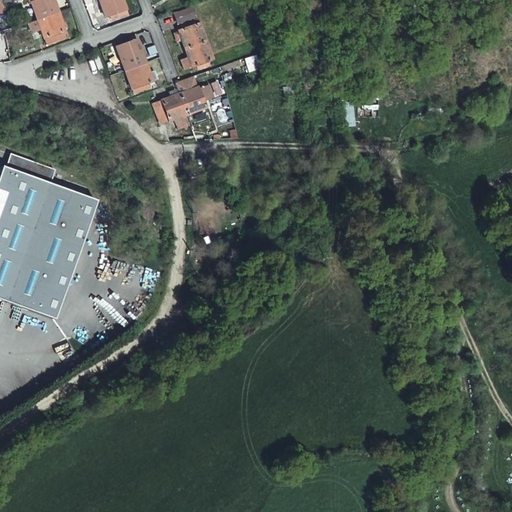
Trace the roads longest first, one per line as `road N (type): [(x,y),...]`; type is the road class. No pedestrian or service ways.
road 1 (track): [(160,154),(174,181),(178,232),(167,299),(122,353),(0,432)]
road 2 (residential): [(14,72),(76,96),(160,154)]
road 3 (residential): [(14,72),(158,23)]
